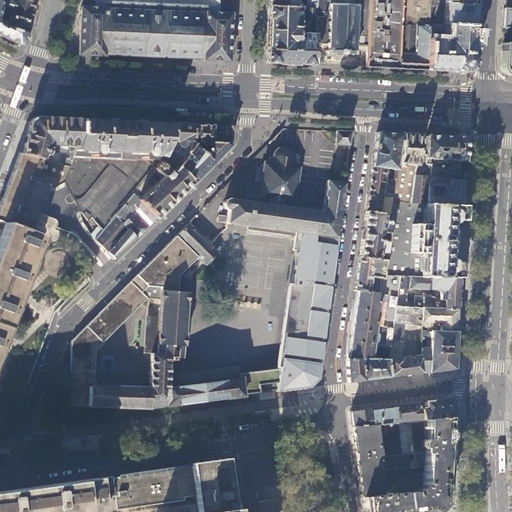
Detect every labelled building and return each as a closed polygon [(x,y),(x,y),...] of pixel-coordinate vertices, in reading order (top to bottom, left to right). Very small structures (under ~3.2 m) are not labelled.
[(13,0),(13,1),(11,0),(0,0),(0,1),(1,1),(11,5),(33,10),(35,3),(35,0),(13,0)] [(87,0),(88,7),(81,7),(79,54),(94,55),(105,55),(105,54),(155,56),(194,58),(204,58),(204,59),(229,60),(231,13),(225,13),(225,6),(225,0),(87,0)] [(314,0),(314,7),(314,13),(327,13),(328,13),(329,22),(326,22),(326,24),(328,24),(328,33),(326,33),(326,34),(328,34),(328,43),(325,43),(325,45),(328,45),(327,50),(325,50),(325,52),(327,52),(327,54),(328,54),(328,52),(338,53),(350,54),(350,55),(352,55),(352,54),(354,54),(354,52),(353,52),(353,46),(354,46),(354,44),(353,44),(353,36),(366,35),(367,23),(363,23),(364,13),(361,13),(361,2),(350,2),(349,0),(314,0)] [(366,35),(364,67),(379,68),(397,69),(400,0),(367,0),(367,23),(366,35)] [(400,0),(397,69),(412,70),(425,71),(427,25),(436,24),(436,0),(400,0)] [(32,14),(33,10),(11,5),(1,1),(0,5),(0,6),(5,8),(5,7),(10,8),(9,14),(9,16),(30,22),(32,14)] [(444,3),(443,25),(475,26),(475,14),(476,5),(444,3)] [(289,63),(312,65),(313,35),(304,34),(302,29),(302,25),(297,25),(298,16),(303,18),(314,19),(314,13),(314,7),(267,6),(267,13),(267,30),(266,35),(265,62),(272,62),(289,63)] [(511,8),(503,8),(503,17),(502,28),(511,27),(511,8)] [(29,28),(30,22),(9,16),(9,14),(5,13),(4,14),(3,21),(4,21),(7,22),(6,27),(27,34),(29,28)] [(470,71),(472,65),(473,46),(475,26),(443,25),(436,24),(427,25),(425,71),(444,72),(465,72),(470,71)] [(2,28),(0,27),(0,35),(7,40),(19,45),(25,43),(27,34),(6,27),(5,29),(2,28)] [(511,44),(501,44),(500,60),(499,72),(500,73),(500,74),(501,74),(511,74),(511,44)] [(25,138),(21,154),(58,164),(59,153),(67,153),(67,144),(76,145),(80,135),(81,119),(61,118),(56,118),(36,117),(30,121),(25,138)] [(89,119),(81,119),(80,135),(76,145),(73,156),(145,160),(152,168),(158,160),(161,157),(168,141),(169,123),(151,122),(89,119)] [(184,124),(169,123),(168,141),(177,142),(177,144),(176,144),(170,152),(172,154),(164,165),(172,172),(176,166),(177,166),(183,157),(185,153),(192,143),(193,124),(184,124)] [(209,125),(193,124),(192,143),(202,143),(202,146),(207,150),(203,154),(212,164),(230,146),(231,126),(209,125)] [(352,132),(337,131),(336,144),(350,146),(352,132)] [(377,133),(372,167),(386,169),(397,170),(402,134),(377,133)] [(410,134),(402,134),(397,170),(396,177),(395,180),(393,201),(391,215),(390,221),(386,254),(385,257),(385,260),(383,275),(400,276),(409,276),(458,278),(459,267),(460,257),(454,251),(448,250),(448,240),(449,232),(455,232),(462,226),(463,206),(410,202),(417,154),(420,135),(410,134)] [(447,136),(427,135),(426,154),(426,159),(430,159),(466,161),(467,137),(453,136),(453,137),(447,136)] [(203,154),(192,143),(185,153),(186,154),(186,156),(188,157),(186,159),(183,157),(177,166),(193,183),(204,171),(212,164),(203,154)] [(59,153),(58,164),(69,167),(73,156),(76,145),(67,144),(67,153),(59,153)] [(236,201),(225,200),(224,202),(223,206),(226,208),(228,208),(227,217),(226,223),(233,224),(298,233),(312,235),(315,212),(293,209),(298,168),(294,168),(294,160),(292,160),(292,158),(292,157),(292,155),(292,154),(291,153),(290,151),(289,150),(288,149),(286,148),(285,147),(283,147),(281,147),(279,147),(277,148),(276,149),(274,151),(273,153),(273,155),(273,156),(273,157),(269,156),(269,159),(267,159),(266,160),(265,161),(265,162),(264,163),(263,163),(262,175),(259,199),(258,205),(251,204),(251,201),(237,200),(236,201)] [(58,164),(21,154),(14,175),(45,188),(52,190),(64,184),(69,167),(58,164)] [(426,154),(417,154),(410,202),(463,206),(464,194),(464,180),(443,178),(443,175),(430,175),(430,159),(426,159),(426,154)] [(145,160),(73,156),(69,167),(64,184),(65,183),(67,188),(74,200),(81,213),(87,220),(91,219),(98,226),(102,231),(115,215),(123,204),(132,193),(152,168),(145,160)] [(164,165),(158,160),(152,168),(161,176),(138,199),(141,202),(156,218),(176,199),(193,183),(177,166),(176,166),(172,172),(164,165)] [(386,169),(372,167),(371,177),(384,179),(386,169)] [(259,199),(262,175),(248,174),(244,197),(259,199)] [(45,188),(14,175),(12,180),(11,183),(42,195),(44,191),(45,188)] [(384,179),(371,177),(366,212),(379,213),(381,200),(393,201),(395,180),(391,180),(384,179)] [(322,213),(315,212),(312,235),(337,238),(345,184),(326,181),(322,213)] [(39,203),(42,195),(11,183),(10,186),(9,188),(8,192),(39,204),(39,203)] [(39,204),(8,192),(6,197),(4,201),(35,213),(37,207),(39,204)] [(138,199),(132,193),(123,204),(132,213),(141,202),(138,199)] [(391,215),(393,201),(381,200),(379,213),(385,214),(391,215)] [(73,235),(69,233),(55,228),(57,223),(54,220),(35,213),(4,201),(1,209),(0,211),(0,410),(14,415),(53,312),(55,310),(59,314),(91,282),(91,281),(91,279),(91,278),(85,272),(95,262),(94,258),(73,235)] [(147,227),(156,218),(141,202),(132,213),(147,227)] [(132,213),(123,204),(115,215),(135,239),(139,235),(147,227),(132,213)] [(380,253),(386,254),(390,221),(385,220),(385,214),(379,213),(366,212),(359,257),(379,260),(380,253)] [(135,239),(115,215),(102,231),(94,241),(114,259),(123,250),(135,239)] [(230,252),(233,224),(226,223),(227,217),(218,216),(214,244),(220,251),(230,252)] [(196,256),(205,265),(217,253),(188,224),(181,230),(176,236),(196,256)] [(98,226),(90,236),(94,241),(102,231),(98,226)] [(312,235),(298,233),(278,375),(275,393),(306,389),(317,379),(337,238),(312,235)] [(70,358),(69,403),(80,407),(148,409),(207,401),(245,396),(242,378),(238,378),(238,380),(232,381),(231,380),(167,388),(168,383),(175,382),(175,362),(183,362),(183,359),(188,293),(177,293),(178,277),(196,256),(176,236),(70,341),(70,358)] [(382,275),(383,275),(385,260),(381,260),(379,260),(359,257),(357,272),(355,291),(368,292),(370,278),(382,279),(382,275)] [(397,293),(400,276),(383,275),(382,275),(382,279),(380,294),(368,292),(355,291),(349,330),(345,358),(360,359),(370,359),(371,354),(372,348),(389,348),(390,340),(393,322),(395,307),(397,293)] [(408,289),(409,276),(400,276),(397,293),(401,293),(403,294),(403,289),(408,289)] [(457,295),(458,278),(409,276),(408,289),(414,289),(437,290),(436,294),(432,294),(431,297),(428,297),(428,296),(425,293),(423,293),(423,298),(422,302),(422,303),(421,308),(456,310),(457,295)] [(414,302),(414,303),(414,308),(421,308),(422,303),(422,302),(417,302),(417,299),(414,299),(414,302)] [(402,307),(395,307),(393,322),(404,323),(421,325),(421,308),(414,308),(407,307),(402,307)] [(456,322),(456,310),(421,308),(421,325),(421,331),(427,331),(427,322),(440,323),(439,332),(455,333),(456,322)] [(427,322),(427,331),(439,332),(440,323),(427,322)] [(454,346),(455,333),(439,332),(427,331),(421,331),(420,334),(430,335),(429,350),(425,349),(426,344),(420,344),(420,357),(423,373),(453,369),(453,358),(454,346)] [(402,341),(390,340),(389,348),(388,355),(387,360),(386,360),(388,378),(414,374),(423,373),(420,357),(399,359),(402,341)] [(360,359),(345,358),(345,360),(347,383),(354,382),(363,381),(360,359)] [(386,360),(370,359),(360,359),(363,381),(379,379),(388,378),(386,360)] [(175,362),(175,382),(181,381),(183,362),(175,362)] [(242,378),(245,396),(275,393),(278,375),(242,378)] [(420,421),(450,419),(450,416),(450,407),(450,406),(449,404),(449,403),(447,402),(446,401),(445,401),(443,401),(427,403),(424,403),(425,409),(418,410),(420,421)] [(396,423),(420,421),(418,410),(417,404),(409,405),(393,407),(396,423)] [(350,413),(352,427),(374,425),(383,425),(396,423),(393,407),(369,411),(350,413)] [(436,511),(441,507),(445,502),(448,450),(449,423),(450,419),(420,421),(396,423),(383,425),(384,434),(375,435),(374,425),(352,427),(355,452),(362,511),(436,511)] [(384,434),(383,425),(374,425),(375,435),(384,434)] [(221,462),(190,466),(194,495),(195,504),(196,511),(228,511),(226,495),(225,485),(221,462)] [(194,495),(190,466),(184,467),(180,468),(175,468),(141,473),(110,477),(115,509),(130,507),(181,499),(181,496),(194,495)] [(115,509),(110,477),(104,478),(37,488),(21,490),(18,490),(4,492),(0,492),(0,511),(90,511),(109,510),(115,509)]
